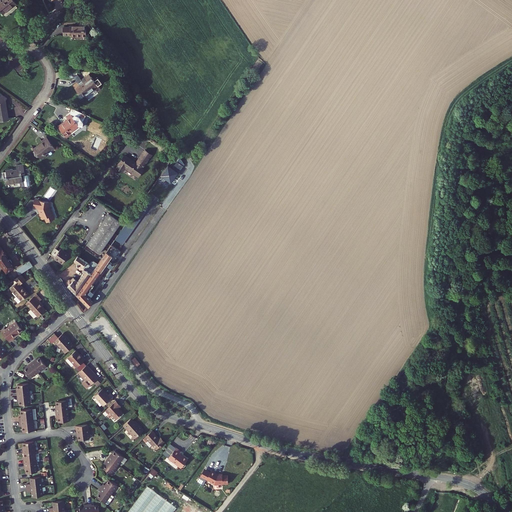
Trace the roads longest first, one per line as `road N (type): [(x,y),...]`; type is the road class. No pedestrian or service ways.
road 1 (tertiary): [(431,476),(281,451),(156,410),(71,308)]
road 2 (residential): [(0,43),(38,53),(49,73),(44,94),(0,155)]
